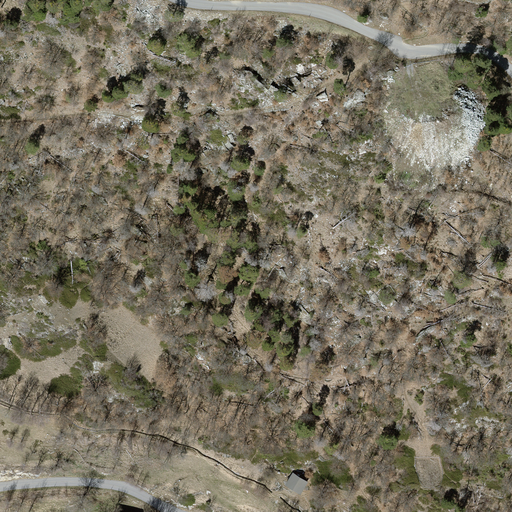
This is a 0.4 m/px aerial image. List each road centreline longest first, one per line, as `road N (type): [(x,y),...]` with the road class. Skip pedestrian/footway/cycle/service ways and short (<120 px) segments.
road 1 (unclassified): [(511,70),(468,47),(398,47),(298,6),(181,0)]
road 2 (unclassified): [(0,487),(115,483),(173,511)]
